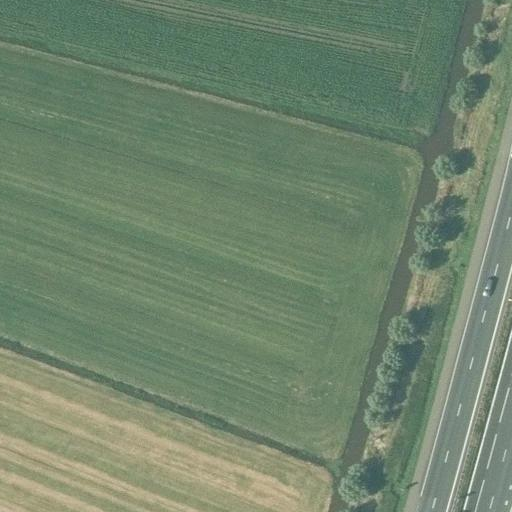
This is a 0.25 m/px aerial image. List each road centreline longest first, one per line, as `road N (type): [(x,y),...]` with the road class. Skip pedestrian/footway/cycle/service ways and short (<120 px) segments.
road 1 (motorway): [(511,201),(429,511)]
road 2 (motorway): [(479,511),(511,391)]
